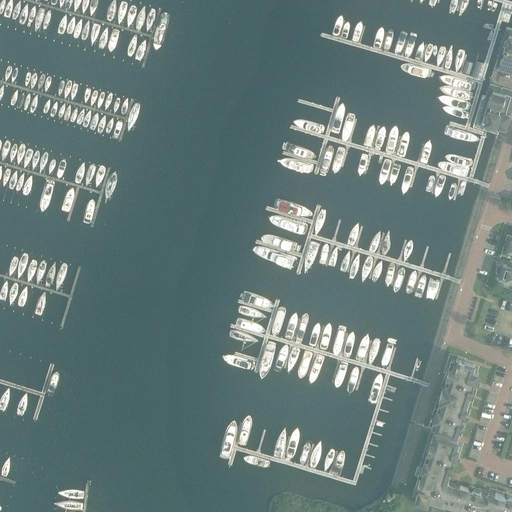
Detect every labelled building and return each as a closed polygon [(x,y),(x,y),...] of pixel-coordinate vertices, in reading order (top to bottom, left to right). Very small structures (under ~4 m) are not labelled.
[(502,41),(495,67),(511,72),(511,29),(506,28),(504,34),(501,41),(502,41)] [(482,96),(474,125),(498,133),(498,130),(504,131),(506,127),(505,127),(509,115),(511,106),(511,90),(489,83),(484,97),(482,96)] [(502,278),(502,280),(511,282),(511,266),(505,264),(501,277),(502,278)] [(441,402),(442,402),(444,403),(442,411),(438,410),(435,419),(439,420),(436,429),(456,435),(458,428),(461,429),(464,420),(461,420),(463,416),(465,417),(468,408),(465,407),(469,394),(472,395),(475,386),(472,385),(473,382),(476,382),(478,373),(472,371),(474,365),(474,364),(457,359),(454,368),(450,367),(447,376),(452,378),(450,386),(446,385),(441,402)] [(438,435),(435,444),(431,443),(429,452),(432,453),(430,461),(426,460),(423,469),(427,470),(425,478),(422,477),(419,488),(423,489),(427,501),(426,505),(437,509),(438,506),(446,508),(445,511),(449,511),(454,511),(455,510),(462,511),(511,511),(511,497),(508,497),(508,499),(504,498),(505,496),(496,493),(495,496),(488,494),(487,497),(481,495),(482,493),(473,490),(472,492),(468,491),(469,489),(460,486),(459,488),(447,485),(445,486),(443,483),(445,482),(449,470),(452,470),(455,462),(452,461),(453,457),(456,458),(459,449),(456,448),(458,441),(438,435)]
